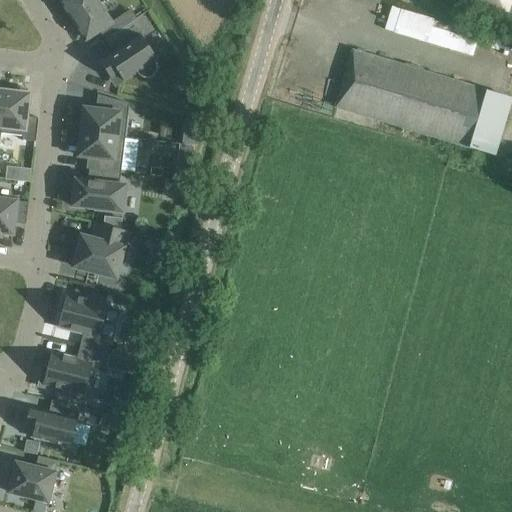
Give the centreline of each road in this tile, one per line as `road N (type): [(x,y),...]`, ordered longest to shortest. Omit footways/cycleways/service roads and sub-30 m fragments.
road 1 (unclassified): [(135,511),(275,0)]
road 2 (residential): [(34,264),(55,67)]
